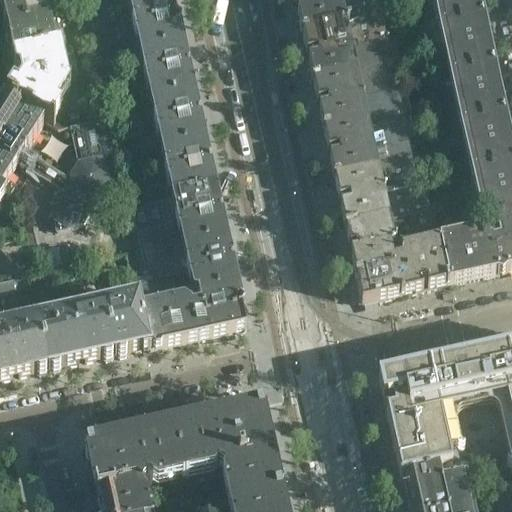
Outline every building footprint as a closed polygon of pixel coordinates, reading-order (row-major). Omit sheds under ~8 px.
[(43,1),(42,0),(0,0),(0,9),(0,11),(43,1)] [(171,2),(170,0),(124,0),(127,11),(171,2)] [(337,19),(332,0),(292,0),(299,27),(337,19)] [(474,0),(434,0),(437,8),(474,0)] [(482,21),(477,0),(474,0),(437,8),(442,32),(483,23),(483,22),(482,21)] [(49,28),(43,1),(0,11),(6,38),(49,28)] [(171,2),(127,11),(85,20),(96,69),(143,59),(182,51),(171,2)] [(394,43),(388,19),(386,8),(337,19),(299,27),(307,63),(345,54),(394,43)] [(488,48),(483,27),(483,24),(483,23),(442,32),(448,57),(488,48)] [(55,56),(49,28),(6,38),(7,40),(5,43),(6,48),(9,50),(12,65),(55,56)] [(493,69),(488,48),(448,57),(453,80),(494,72),(494,71),(493,70),(493,69)] [(187,66),(187,64),(184,63),(182,51),(143,59),(146,72),(141,73),(144,84),(188,74),(187,72),(187,68),(187,66)] [(366,102),(362,85),(353,87),(345,54),(307,63),(323,136),(361,128),(371,126),(366,102)] [(68,95),(59,55),(55,56),(12,65),(15,77),(19,79),(19,89),(19,90),(13,90),(7,100),(11,103),(10,104),(45,125),(51,129),(61,113),(58,111),(68,95)] [(499,97),(494,75),(494,73),(494,72),(453,80),(459,105),(499,97)] [(192,99),(188,82),(190,80),(189,77),(188,76),(188,74),(144,84),(146,93),(150,92),(153,107),(192,99)] [(405,93),(402,81),(380,86),(382,98),(405,93)] [(503,117),(499,97),(459,105),(464,130),(505,121),(505,120),(504,120),(504,119),(503,117)] [(197,115),(198,112),(195,112),(192,99),(153,107),(156,121),(152,122),(154,132),(198,122),(198,120),(197,117),(197,115)] [(64,181),(30,159),(31,158),(26,155),(45,125),(10,104),(11,103),(7,100),(4,104),(3,103),(0,107),(0,109),(0,110),(0,195),(18,167),(23,170),(23,169),(58,191),(59,197),(51,210),(57,235),(82,230),(109,186),(106,172),(118,169),(107,123),(71,131),(79,167),(70,179),(64,181)] [(509,145),(505,123),(505,121),(464,130),(470,154),(509,145)] [(203,147),(199,130),(201,129),(201,128),(200,126),(198,122),(154,132),(156,141),(161,140),(164,155),(203,147)] [(373,177),(367,153),(361,128),(323,136),(334,186),(373,177)] [(422,166),(416,142),(411,144),(416,168),(422,166)] [(511,156),(509,145),(470,154),(475,178),(511,170),(511,156)] [(208,163),(208,161),(206,160),(203,147),(164,155),(167,168),(162,169),(164,180),(209,170),(208,168),(208,165),(208,163)] [(416,168),(373,177),(334,186),(339,210),(378,202),(427,191),(422,166),(416,168)] [(217,209),(210,179),(212,177),(211,176),(210,173),(209,170),(164,180),(167,191),(172,190),(178,219),(173,220),(175,229),(220,219),(219,216),(219,214),(219,212),(219,209),(217,209)] [(511,194),(511,170),(475,178),(481,202),(511,194)] [(511,220),(511,194),(481,202),(485,218),(487,219),(489,219),(490,223),(492,224),(495,225),(511,220)] [(384,226),(378,202),(339,210),(345,235),(384,226)] [(437,234),(433,217),(418,221),(421,237),(437,234)] [(228,257),(221,227),(223,226),(222,224),(221,222),(220,219),(175,229),(133,238),(141,278),(155,275),(157,283),(186,277),(231,267),(230,265),(230,263),(230,260),(230,258),(228,257)] [(450,290),(441,250),(401,258),(417,236),(413,219),(399,236),(404,240),(392,261),(389,249),(350,258),(361,309),(450,290)] [(511,249),(511,220),(495,225),(500,247),(501,252),(511,249)] [(389,249),(384,226),(345,235),(350,258),(389,249)] [(23,244),(21,234),(0,239),(2,249),(23,244)] [(499,279),(492,249),(488,244),(484,245),(483,244),(479,242),(465,245),(474,284),(498,279),(499,279)] [(474,284),(465,245),(441,250),(450,290),(474,284)] [(511,249),(501,252),(500,247),(492,249),(499,279),(498,279),(499,280),(501,281),(503,279),(504,278),(511,275),(511,249)] [(235,292),(232,276),(234,274),(232,272),(232,271),(231,270),(231,267),(186,277),(188,286),(193,285),(196,301),(235,292)] [(79,282),(77,272),(60,276),(62,286),(79,282)] [(172,351),(163,311),(157,283),(155,275),(141,278),(131,280),(136,305),(138,304),(150,356),(172,351)] [(62,286),(60,276),(43,280),(45,290),(62,286)] [(0,300),(12,297),(10,287),(0,289),(0,300)] [(241,316),(235,292),(196,301),(199,312),(190,314),(192,322),(201,320),(202,324),(241,316)] [(113,361),(104,317),(99,298),(67,305),(70,319),(80,368),(102,364),(104,366),(110,365),(111,362),(113,361)] [(138,304),(136,305),(117,309),(118,314),(104,317),(113,361),(116,361),(118,363),(124,362),(125,359),(147,354),(147,357),(150,356),(138,304)] [(197,346),(192,322),(190,314),(184,310),(173,313),(172,309),(163,311),(172,351),(197,346)] [(245,334),(241,316),(202,324),(201,320),(192,322),(197,346),(233,338),(234,339),(235,339),(236,340),(237,340),(239,340),(240,340),(241,340),(242,339),(243,339),(243,338),(244,337),(244,336),(245,335),(245,334)] [(80,368),(70,319),(51,323),(52,328),(38,331),(48,376),(50,375),(52,377),(58,376),(59,373),(80,368)] [(48,376),(38,331),(24,334),(23,330),(4,334),(15,383),(36,378),(38,380),(44,379),(45,376),(48,376)] [(0,386),(15,383),(4,334),(0,334),(0,386)] [(511,357),(435,374),(456,473),(507,462),(511,485),(511,357)] [(456,473),(435,374),(379,387),(400,485),(402,484),(439,476),(456,473)] [(283,511),(265,428),(267,425),(266,419),(263,417),(262,413),(258,414),(255,412),(249,413),(247,416),(212,424),(221,463),(219,466),(227,471),(226,475),(234,511),(283,511)] [(221,463),(212,424),(209,425),(207,422),(200,424),(198,427),(174,432),(184,478),(217,471),(219,466),(221,463)] [(184,478),(174,432),(149,438),(146,435),(140,437),(138,440),(136,441),(145,480),(152,485),(184,478)] [(145,480),(136,441),(86,452),(96,495),(137,486),(140,487),(145,480)] [(467,511),(462,486),(442,490),(439,476),(402,484),(407,511),(467,511)] [(147,511),(144,494),(143,490),(140,487),(137,486),(96,495),(99,511),(147,511)] [(195,511),(202,511),(199,500),(189,502),(191,511),(195,511)] [(191,511),(189,502),(178,505),(179,511),(191,511)]
